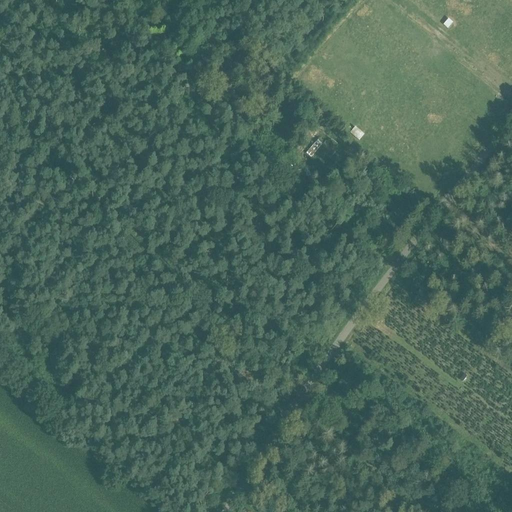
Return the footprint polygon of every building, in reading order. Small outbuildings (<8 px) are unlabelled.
[(448,29),(453,23),(449,19),(443,25),(448,29)] [(270,120),(273,117),(275,119),(280,113),(277,110),(272,104),(263,114),(270,120)] [(316,141),(327,128),(318,120),(307,133),(316,141)] [(338,124),(347,132),(350,128),(341,120),(338,124)] [(349,133),(359,141),(364,135),(355,127),(349,133)] [(310,158),(322,144),(317,140),(306,154),(310,158)] [(332,154),(336,150),(326,141),(322,146),(332,154)] [(404,230),(412,219),(408,215),(399,226),(404,230)]
